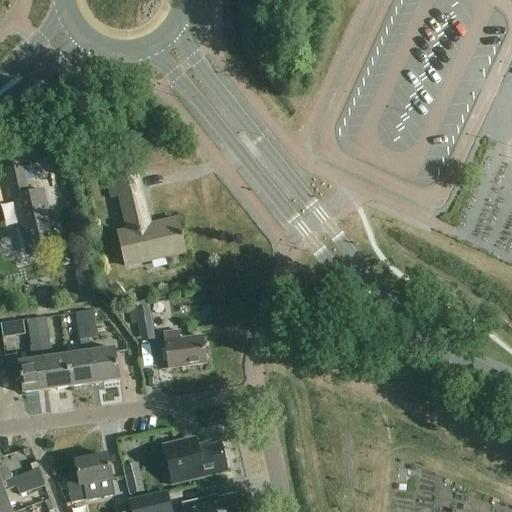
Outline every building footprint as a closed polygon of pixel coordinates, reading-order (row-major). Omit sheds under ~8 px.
[(73,175),(89,173),(87,158),(71,161),(73,175)] [(29,193),(26,181),(24,171),(4,175),(6,186),(9,199),(16,197),(25,240),(28,254),(56,248),(53,234),(43,190),(29,193)] [(150,226),(139,177),(109,184),(113,197),(120,195),(128,231),(118,234),(125,266),(185,252),(178,220),(150,226)] [(91,282),(89,270),(77,272),(80,295),(92,294),(91,282)] [(116,284),(105,294),(112,303),(124,293),(116,284)] [(140,335),(155,333),(151,308),(136,310),(140,335)] [(77,316),(79,327),(97,324),(95,313),(77,316)] [(48,330),(49,330),(47,319),(29,322),(30,333),(32,333),(33,333),(41,331),(44,331),(48,330)] [(97,324),(79,327),(81,338),(98,336),(97,324)] [(32,333),(30,333),(31,338),(29,338),(32,359),(30,360),(19,361),(18,353),(6,355),(9,379),(21,377),(23,394),(47,390),(43,358),(41,345),(49,344),(51,344),(49,330),(48,330),(44,331),(41,331),(33,333),(32,333)] [(181,339),(180,331),(164,333),(169,369),(206,364),(203,337),(181,339)] [(84,353),(67,355),(72,387),(96,384),(91,351),(89,337),(82,338),(84,353)] [(72,387),(67,355),(53,357),(51,345),(49,345),(49,344),(41,345),(43,358),(47,390),(72,387)] [(91,351),(96,384),(120,381),(115,348),(91,351)] [(186,449),(184,441),(163,446),(173,486),(196,480),(196,478),(213,474),(214,476),(225,473),(225,471),(227,470),(221,443),(207,446),(207,444),(186,449)] [(78,478),(66,480),(70,503),(86,500),(86,503),(114,498),(107,456),(75,462),(78,478)] [(7,463),(0,465),(0,478),(2,485),(13,481),(7,463)] [(39,471),(27,476),(33,493),(45,488),(39,471)] [(137,472),(124,475),(128,495),(142,492),(137,472)] [(27,476),(15,480),(18,489),(21,497),(33,493),(27,476)] [(18,489),(15,480),(13,481),(2,485),(0,478),(0,491),(4,490),(5,493),(18,489)] [(0,511),(12,511),(5,493),(4,490),(0,491),(0,511)] [(185,511),(236,511),(233,495),(201,503),(184,507),(185,511)] [(171,511),(168,496),(131,505),(132,511),(171,511)]
